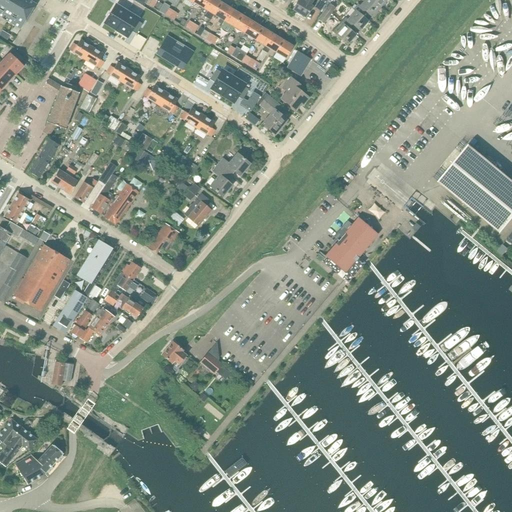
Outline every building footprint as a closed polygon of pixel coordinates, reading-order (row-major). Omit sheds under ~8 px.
[(0,0),(0,17),(20,30),(36,4),(29,0),(0,0)] [(193,0),(192,2),(203,9),(201,12),(208,0),(193,0)] [(216,0),(208,0),(201,12),(205,15),(207,11),(213,15),(221,3),(216,0)] [(297,0),(292,10),(305,18),(313,6),(310,5),(312,0),(297,0)] [(319,0),(314,6),(320,11),(329,0),(319,0)] [(358,4),(353,9),(368,21),(364,18),(367,14),(371,17),(380,8),(370,0),(364,0),(359,5),(358,4)] [(115,3),(103,24),(104,25),(115,32),(126,15),(126,14),(128,11),(117,4),(115,3)] [(221,3),(213,15),(219,19),(218,22),(222,25),(224,22),(231,9),(221,3)] [(330,4),(326,9),(327,10),(331,13),(335,8),(330,4)] [(169,8),(164,15),(174,21),(178,14),(169,8)] [(231,9),(224,22),(234,28),(241,15),(231,9)] [(323,23),(331,13),(327,10),(326,9),(318,19),(323,23)] [(345,18),(341,22),(342,23),(351,32),(355,28),(359,31),(368,21),(353,9),(352,10),(354,11),(347,19),(345,18)] [(126,15),(115,32),(126,38),(131,31),(137,21),(139,18),(128,11),(126,14),(126,15)] [(241,15),(234,28),(244,34),(252,21),(241,15)] [(131,31),(135,34),(142,24),(137,21),(131,31)] [(189,21),(185,27),(185,28),(189,30),(190,30),(194,23),(189,21)] [(262,28),(252,21),(244,34),(242,37),(246,40),(248,37),(254,40),(262,28)] [(355,35),(351,32),(342,23),(341,22),(336,28),(336,27),(332,32),(347,45),(355,35)] [(194,23),(190,30),(189,30),(194,33),(198,26),(194,23)] [(195,34),(200,37),(200,36),(204,30),(200,27),(195,34)] [(262,28),(254,40),(264,46),(272,34),(262,28)] [(210,33),(205,40),(210,43),(214,36),(210,33)] [(272,34),(264,46),(262,49),(267,52),(269,49),(275,53),(282,40),(272,34)] [(167,36),(155,55),(182,71),(193,51),(167,36)] [(214,36),(210,43),(215,46),(219,39),(214,36)] [(74,53),(85,60),(92,48),(80,40),(77,45),(73,43),(68,50),(74,53)] [(282,40),(275,53),(285,59),(293,47),(282,40)] [(230,46),(226,52),(226,53),(231,56),(231,55),(234,48),(230,46)] [(92,48),(85,60),(99,68),(103,62),(100,60),(103,55),(92,48)] [(234,48),(231,55),(231,56),(235,58),(239,52),(234,48)] [(262,49),(256,58),(258,60),(258,59),(261,60),(267,52),(262,49)] [(10,54),(2,62),(15,75),(23,66),(19,63),(23,59),(14,50),(10,54)] [(297,51),(290,63),(287,68),(300,77),(311,59),(297,51)] [(251,58),(246,65),(251,68),(256,62),(251,58)] [(2,62),(0,64),(0,75),(8,82),(15,75),(2,62)] [(256,62),(251,68),(256,71),(260,64),(256,62)] [(109,76),(121,83),(128,70),(117,63),(114,68),(110,66),(106,73),(110,75),(109,76)] [(68,73),(65,78),(70,81),(76,72),(77,70),(74,69),(71,74),(68,73)] [(128,70),(121,83),(132,90),(133,89),(136,91),(141,85),(137,82),(140,77),(128,70)] [(216,70),(210,80),(215,83),(210,90),(221,97),(232,80),(221,73),(216,70)] [(271,71),(267,78),(272,81),(277,74),(271,71)] [(78,85),(89,92),(96,81),(85,74),(78,85)] [(283,100),(296,111),(307,97),(302,93),(305,89),(292,78),(283,88),(289,93),(283,100)] [(58,97),(48,122),(47,123),(50,124),(44,132),(49,135),(55,126),(66,130),(79,93),(76,92),(77,88),(66,84),(65,88),(61,87),(48,80),(43,88),(58,97)] [(232,80),(221,97),(232,104),(237,96),(242,100),(242,99),(248,90),(243,87),(232,80)] [(98,81),(94,87),(99,90),(103,84),(102,83),(98,81)] [(146,98),(158,106),(165,93),(154,86),(151,91),(147,89),(143,95),(147,98),(146,98)] [(242,100),(239,104),(251,112),(260,96),(252,92),(247,101),(242,99),(242,100)] [(165,93),(158,106),(169,113),(170,112),(173,114),(177,107),(174,105),(177,100),(165,93)] [(264,93),(257,103),(260,105),(271,115),(263,125),(275,135),(287,120),(276,111),(275,110),(273,109),(277,104),(268,96),(264,93)] [(85,110),(85,111),(84,113),(87,115),(88,113),(96,99),(93,97),(92,97),(87,95),(80,108),(85,110)] [(183,121),(195,128),(202,116),(191,109),(188,114),(184,112),(180,118),(184,120),(183,121)] [(79,112),(75,119),(78,121),(83,114),(79,112)] [(109,117),(102,113),(97,120),(104,125),(109,117)] [(114,130),(119,122),(111,116),(105,125),(114,130)] [(202,116),(195,128),(207,135),(210,137),(215,130),(211,128),(214,123),(202,116)] [(115,132),(120,135),(129,141),(129,140),(133,143),(139,135),(134,132),(131,137),(122,132),(126,126),(121,123),(115,132)] [(77,127),(70,138),(75,141),(82,130),(77,127)] [(135,144),(151,153),(157,143),(142,134),(135,144)] [(117,136),(113,143),(120,147),(124,140),(117,136)] [(38,178),(59,145),(49,139),(29,172),(38,178)] [(500,233),(501,232),(505,227),(511,218),(511,180),(470,146),(439,183),(500,233)] [(63,148),(57,156),(62,160),(68,152),(63,148)] [(141,149),(134,159),(141,163),(145,157),(147,154),(147,153),(141,149)] [(87,162),(92,165),(98,156),(93,153),(87,162)] [(145,157),(141,163),(152,170),(158,160),(147,154),(145,157)] [(218,165),(231,176),(235,171),(241,176),(250,164),(237,154),(229,164),(223,159),(218,165)] [(163,155),(159,160),(169,167),(170,166),(172,162),(173,161),(163,155)] [(158,160),(152,170),(156,172),(162,163),(158,160)] [(172,166),(176,169),(179,170),(180,171),(181,169),(183,165),(181,163),(176,160),(172,166)] [(110,162),(99,178),(106,183),(117,167),(110,162)] [(189,162),(183,171),(190,175),(191,176),(197,166),(189,162)] [(51,182),(60,189),(74,167),(70,164),(64,173),(59,169),(51,182)] [(227,181),(231,176),(218,165),(213,171),(219,176),(210,186),(223,197),(233,185),(227,181)] [(74,167),(60,189),(70,195),(78,181),(72,178),(78,169),(74,167)] [(101,214),(113,195),(108,192),(117,178),(112,174),(91,208),(101,214)] [(119,196),(104,217),(115,225),(139,192),(138,192),(139,191),(144,184),(133,178),(131,181),(129,183),(128,185),(126,184),(121,191),(118,195),(119,196)] [(184,178),(182,183),(189,188),(192,183),(184,178)] [(88,185),(84,182),(74,197),(83,203),(97,182),(92,179),(88,185)] [(194,184),(188,190),(195,196),(201,189),(194,184)] [(5,217),(17,224),(31,201),(19,194),(5,217)] [(183,214),(187,217),(198,226),(211,210),(206,206),(210,201),(201,194),(183,214)] [(172,210),(166,217),(169,219),(175,212),(172,210)] [(34,219),(32,223),(35,225),(37,221),(40,217),(37,215),(34,219)] [(358,218),(342,238),(361,253),(362,252),(377,234),(358,218)] [(0,226),(0,242),(5,245),(11,234),(17,238),(19,236),(35,245),(38,238),(10,222),(5,230),(0,226)] [(39,229),(31,224),(27,230),(35,235),(39,229)] [(158,233),(147,248),(151,251),(156,254),(160,248),(166,239),(172,243),(179,233),(178,233),(166,225),(164,224),(158,233)] [(340,277),(344,272),(361,253),(342,238),(326,256),(326,257),(324,259),(322,261),(340,277)] [(179,251),(183,246),(177,241),(173,247),(179,251)] [(100,243),(80,275),(96,285),(115,253),(100,243)] [(14,296),(40,311),(70,260),(44,245),(14,296)] [(503,245),(497,251),(502,255),(505,251),(507,249),(507,248),(503,245)] [(12,269),(0,289),(0,301),(1,302),(27,258),(18,253),(10,267),(12,269)] [(126,264),(121,272),(124,274),(133,280),(141,268),(132,262),(129,266),(126,264)] [(112,286),(113,287),(115,289),(117,285),(126,291),(128,287),(134,291),(137,286),(132,282),(133,280),(124,274),(121,272),(121,273),(112,286)] [(75,291),(54,326),(65,333),(95,285),(90,281),(81,295),(77,292),(75,291)] [(149,303),(150,301),(154,295),(146,289),(143,294),(141,297),(149,303)] [(110,291),(104,301),(113,306),(117,300),(114,298),(117,294),(115,293),(111,290),(110,290),(110,291)] [(142,308),(123,295),(120,300),(125,304),(122,308),(136,317),(142,308)] [(94,313),(99,304),(102,300),(96,297),(93,300),(92,299),(86,308),(94,313)] [(104,306),(89,327),(87,326),(86,329),(85,329),(79,337),(86,342),(92,333),(93,332),(100,336),(114,317),(109,314),(111,311),(107,308),(109,305),(103,301),(101,304),(104,306)] [(71,333),(79,338),(82,332),(89,322),(93,316),(92,316),(92,315),(85,311),(71,333)] [(122,325),(128,329),(132,323),(126,319),(122,325)] [(173,342),(162,355),(172,364),(175,361),(179,364),(186,356),(182,352),(183,351),(173,342)] [(222,365),(208,353),(200,363),(214,374),(222,365)] [(55,362),(52,385),(61,386),(61,385),(62,381),(64,364),(55,362)] [(64,364),(62,381),(70,382),(73,365),(64,364)] [(221,366),(217,371),(226,378),(230,374),(221,366)] [(200,393),(197,397),(198,398),(203,402),(207,398),(202,393),(201,394),(200,393)] [(0,443),(1,442),(7,446),(21,427),(12,420),(0,435),(0,443)] [(29,451),(38,440),(21,427),(7,446),(0,454),(0,462),(5,467),(22,446),(29,451)] [(15,465),(18,470),(27,484),(45,473),(62,454),(51,445),(37,461),(30,456),(24,459),(23,457),(17,461),(18,463),(15,465)]
